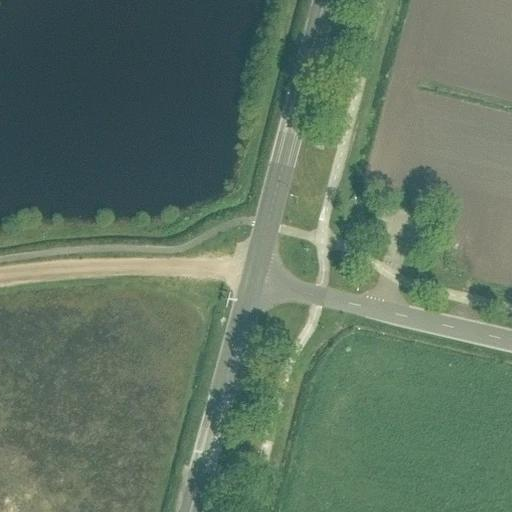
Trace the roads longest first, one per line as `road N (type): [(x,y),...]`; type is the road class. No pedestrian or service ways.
road 1 (primary): [(251,277),(324,0)]
road 2 (tertiary): [(511,343),(251,277)]
road 3 (primary): [(191,511),(251,277)]
road 4 (track): [(0,280),(152,269)]
